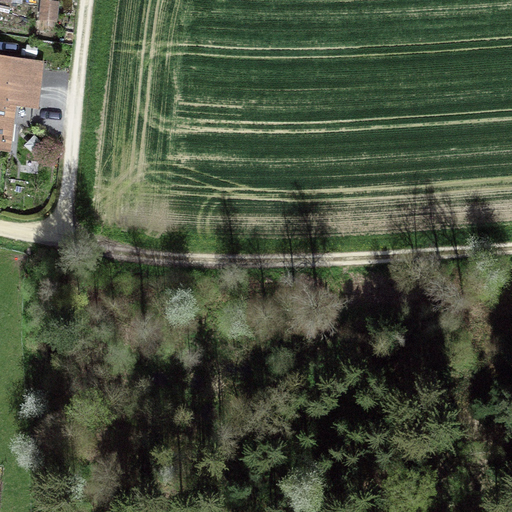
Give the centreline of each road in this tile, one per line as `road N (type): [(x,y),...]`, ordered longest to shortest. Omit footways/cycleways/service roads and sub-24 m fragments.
road 1 (track): [(59,242),(158,258),(368,261),(511,249)]
road 2 (track): [(85,0),(59,242)]
